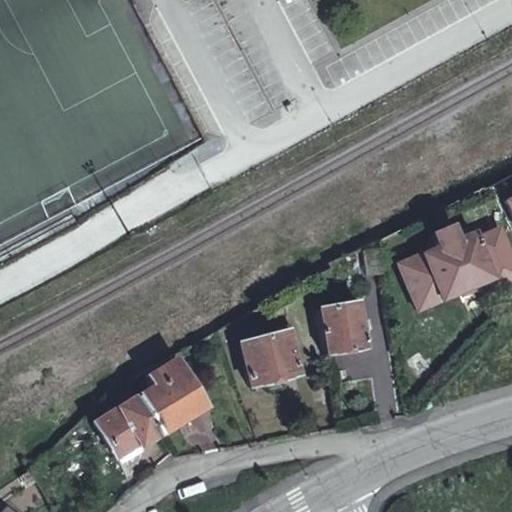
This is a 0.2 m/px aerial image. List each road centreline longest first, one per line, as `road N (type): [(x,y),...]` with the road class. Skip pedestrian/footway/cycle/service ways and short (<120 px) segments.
road 1 (residential): [(420,438),(245,457),(174,474),(127,511)]
road 2 (residential): [(322,113),(251,151),(168,0)]
road 3 (residential): [(511,9),(322,113)]
road 4 (trunk): [(511,406),(423,511)]
road 5 (residential): [(261,0),(322,113)]
